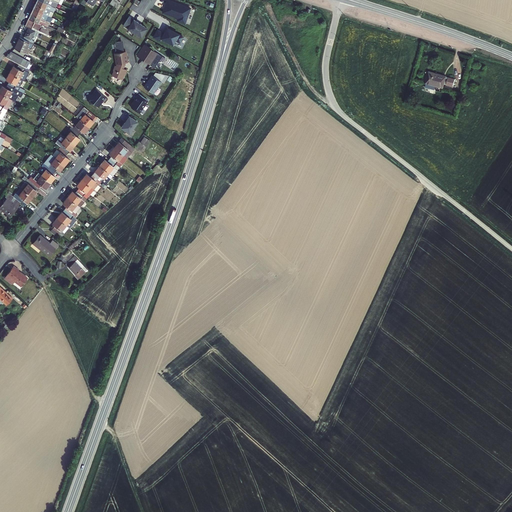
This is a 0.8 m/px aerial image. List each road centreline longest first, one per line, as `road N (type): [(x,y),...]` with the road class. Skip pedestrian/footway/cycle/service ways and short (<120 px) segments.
road 1 (secondary): [(67,511),(219,69)]
road 2 (unclassified): [(511,248),(335,107),(325,65),(340,0)]
road 3 (residential): [(139,73),(110,125),(12,247)]
road 4 (secondary): [(350,0),(511,56)]
road 5 (track): [(40,279),(93,395),(106,403)]
road 6 (track): [(339,112),(305,79),(269,7)]
